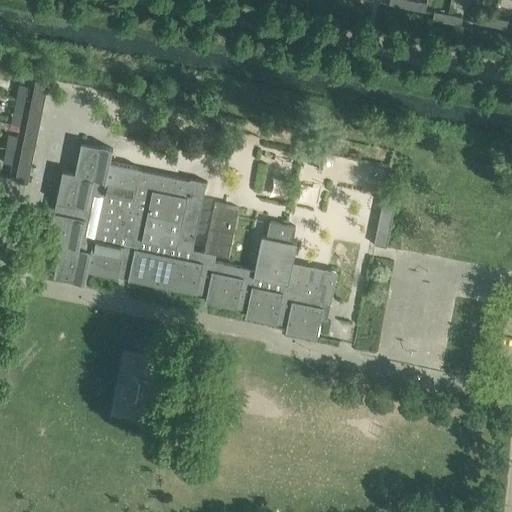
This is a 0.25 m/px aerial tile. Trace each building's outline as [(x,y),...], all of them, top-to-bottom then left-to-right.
[(419,2),(409,0),(404,0),(403,6),(418,9),(419,2)] [(447,22),(448,14),(434,11),(432,19),(447,22)] [(463,17),(448,14),(447,22),(461,25),(463,17)] [(492,26),(494,18),(480,15),(478,23),(492,26)] [(508,21),(494,18),(492,26),(507,28),(508,21)] [(19,84),(16,98),(25,99),(28,85),(19,84)] [(22,114),(25,99),(16,98),(14,112),(22,114)] [(9,133),(7,142),(6,147),(15,149),(18,135),(9,133)] [(128,276),(128,278),(197,292),(197,291),(207,293),(205,300),(237,307),(237,306),(247,308),(245,315),(277,322),(277,321),(287,323),(285,330),(317,337),(323,305),(322,305),(324,297),(330,298),(335,273),(300,265),(299,267),(292,266),(297,242),(262,235),(255,269),(215,260),(216,253),(204,251),(193,248),(207,181),(190,177),(190,179),(140,169),(141,167),(110,161),(113,148),(81,142),(75,172),(63,170),(56,201),(57,201),(55,211),(54,211),(47,242),(60,245),(54,275),(85,282),(88,269),(118,276),(119,274),(128,276)] [(12,163),(15,149),(6,147),(3,161),(12,163)] [(215,202),(204,251),(216,253),(229,256),(239,207),(215,202)]
